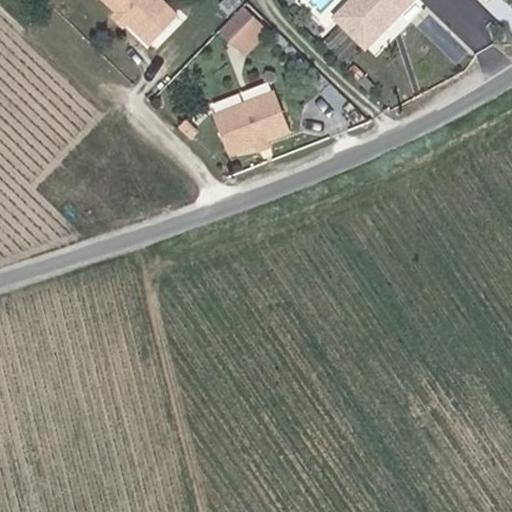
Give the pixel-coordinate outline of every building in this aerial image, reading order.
[(138,30),(157,48),(180,24),(154,0),(107,0),(119,10),(127,19),(138,30)] [(412,0),(352,0),(336,17),(366,47),(412,0)] [(259,21),(244,6),(221,31),(237,46),(259,21)] [(138,30),(127,19),(122,24),(133,34),(138,30)] [(267,29),(259,21),(237,46),(246,54),(267,29)] [(291,130),(275,90),(214,116),(230,156),(256,144),(268,139),(291,130)] [(271,145),(268,139),(256,144),(259,150),(271,145)]
